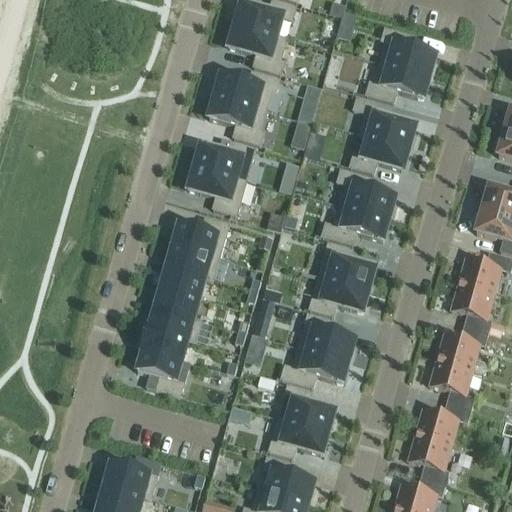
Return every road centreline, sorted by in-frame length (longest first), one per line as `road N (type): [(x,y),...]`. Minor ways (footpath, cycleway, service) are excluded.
road 1 (residential): [(54,511),(200,0)]
road 2 (residential): [(352,511),(497,0)]
